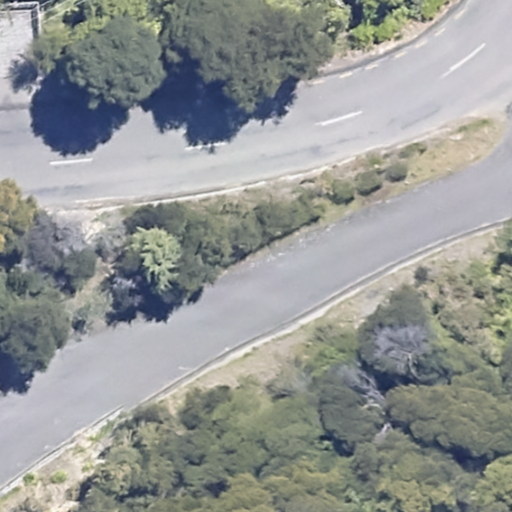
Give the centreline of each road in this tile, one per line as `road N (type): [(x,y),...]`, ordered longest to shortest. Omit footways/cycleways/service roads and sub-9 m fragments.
road 1 (residential): [(511,180),(315,266),(0,437)]
road 2 (tertiary): [(503,13),(461,60),(400,94),(320,122),(239,143),(0,166)]
